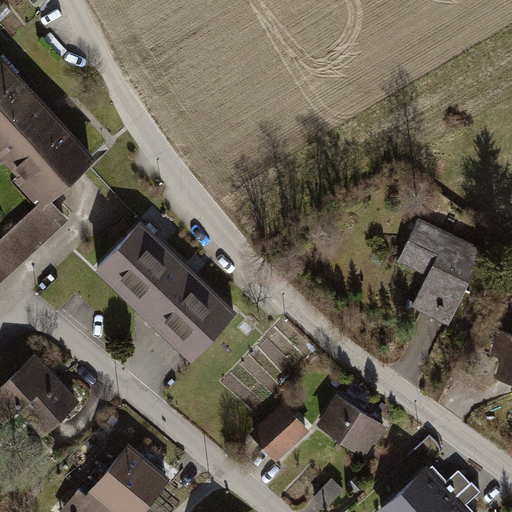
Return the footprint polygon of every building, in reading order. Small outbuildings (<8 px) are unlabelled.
[(68,51),(51,32),(45,38),(61,56),(68,51)] [(0,59),(0,146),(47,197),(37,206),(54,225),(64,215),(48,197),(91,157),(0,59)] [(150,190),(111,148),(87,169),(127,212),(150,190)] [(37,206),(0,239),(0,252),(11,264),(54,225),(37,206)] [(434,274),(419,305),(450,320),(484,250),(418,219),(400,258),(434,274)] [(141,222),(106,258),(199,347),(234,311),(141,222)] [(0,274),(11,264),(0,252),(0,274)] [(511,332),(501,330),(496,345),(509,349),(502,373),(511,375),(511,332)] [(35,356),(0,388),(0,395),(14,410),(20,404),(44,430),(76,400),(35,356)] [(384,425),(340,395),(322,422),(363,450),(372,436),(375,439),(384,425)] [(283,405),(255,431),(278,456),(307,430),(283,405)] [(80,487),(61,510),(63,511),(109,511),(115,505),(123,511),(136,511),(167,476),(129,445),(88,493),(80,487)] [(426,469),(382,509),(385,511),(438,511),(453,498),(426,469)] [(332,478),(315,496),(326,507),(344,488),(332,478)] [(465,511),(453,498),(438,511),(465,511)]
